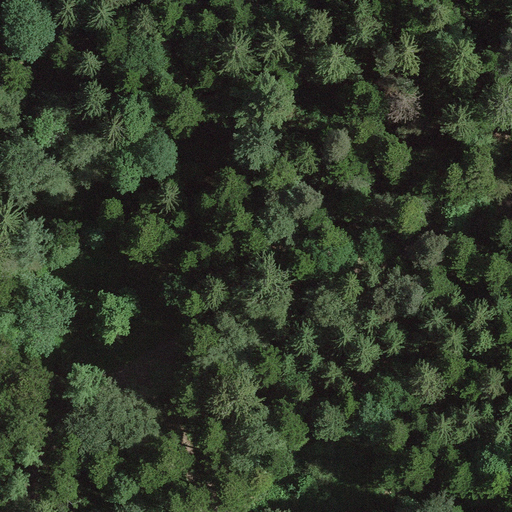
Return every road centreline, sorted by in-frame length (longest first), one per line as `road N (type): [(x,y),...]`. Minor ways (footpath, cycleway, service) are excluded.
road 1 (track): [(511,200),(486,221),(354,284),(186,344),(134,383)]
road 2 (track): [(134,383),(81,406),(51,457),(33,511)]
road 3 (track): [(222,511),(134,383)]
